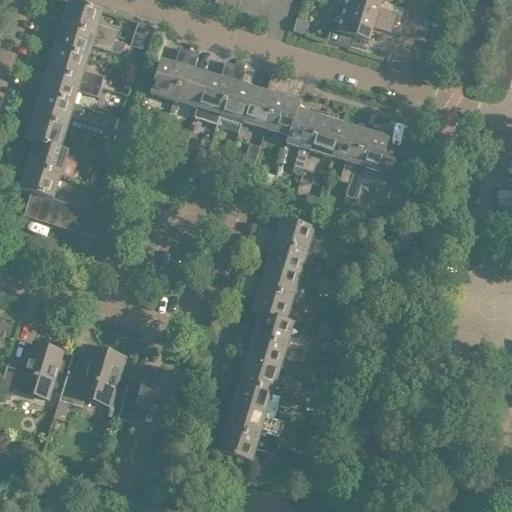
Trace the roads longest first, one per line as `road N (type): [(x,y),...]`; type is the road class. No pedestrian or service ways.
road 1 (residential): [(123,0),(391,86)]
road 2 (residential): [(111,310),(159,324),(196,314),(218,254),(216,227),(197,214)]
road 3 (residential): [(197,214),(124,266),(111,310)]
road 4 (residential): [(511,123),(391,86)]
